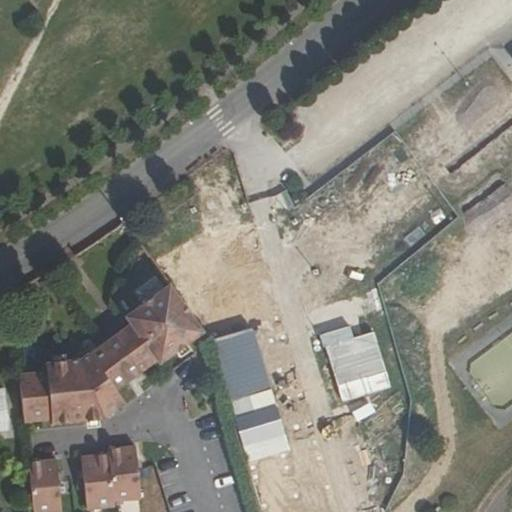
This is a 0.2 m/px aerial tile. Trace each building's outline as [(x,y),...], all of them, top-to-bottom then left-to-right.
[(76,0),(106,91),(203,61),(184,0),(76,0)] [(45,372),(17,374),(22,426),(49,423),(50,432),(104,426),(121,414),(118,388),(157,363),(159,366),(206,334),(170,284),(125,318),(129,323),(82,357),(45,362),(45,372)] [(244,335),(253,334),(241,291),(232,293),(244,335)] [(210,338),(247,462),(288,451),(253,334),(244,335),(232,293),(199,303),(210,338)] [(0,432),(9,431),(4,388),(0,388),(0,432)] [(109,450),(109,454),(115,505),(144,501),(137,448),(123,450),(109,450)] [(109,454),(97,456),(80,457),(87,511),(115,508),(115,505),(109,454)] [(43,462),(26,463),(32,511),(31,511),(64,511),(59,461),(43,462)]
